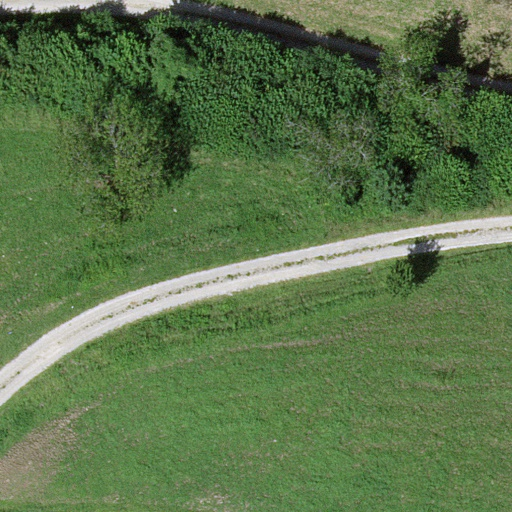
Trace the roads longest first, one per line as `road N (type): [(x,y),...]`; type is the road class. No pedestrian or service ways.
road 1 (track): [(511,231),(293,264),(89,322),(0,380)]
road 2 (track): [(0,10),(119,6),(511,86)]
